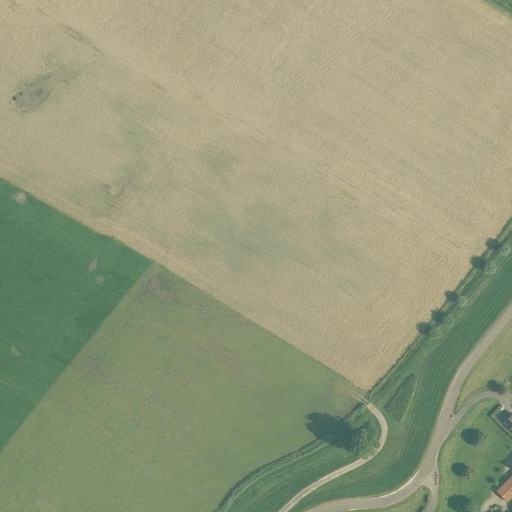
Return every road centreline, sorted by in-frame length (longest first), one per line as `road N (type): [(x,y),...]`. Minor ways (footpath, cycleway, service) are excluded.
road 1 (unclassified): [(313,511),(396,493),(420,473),(458,376),(511,309)]
road 2 (track): [(361,402),(377,413),(384,432),(367,457),(313,484),(281,511)]
